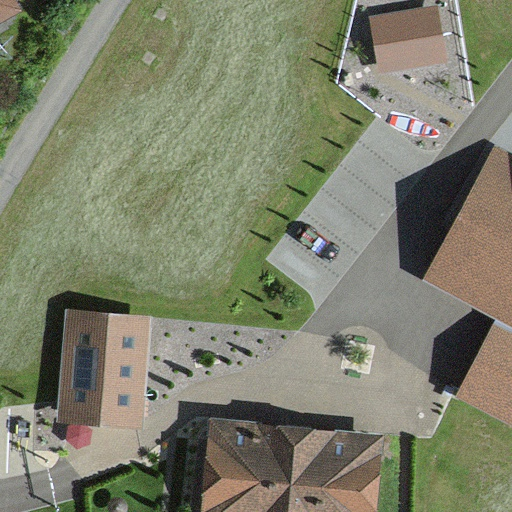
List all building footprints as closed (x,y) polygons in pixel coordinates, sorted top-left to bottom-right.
[(0,0),(0,8),(15,1),(15,0),(0,0)] [(448,6),(389,19),(401,71),(460,58),(448,6)] [(511,149),(495,140),(424,271),(511,318),(511,149)] [(152,316),(76,312),(70,422),(146,427),(152,316)] [(511,326),(492,316),(456,388),(511,416),(511,326)] [(395,511),(400,447),(224,435),(218,511),(395,511)]
